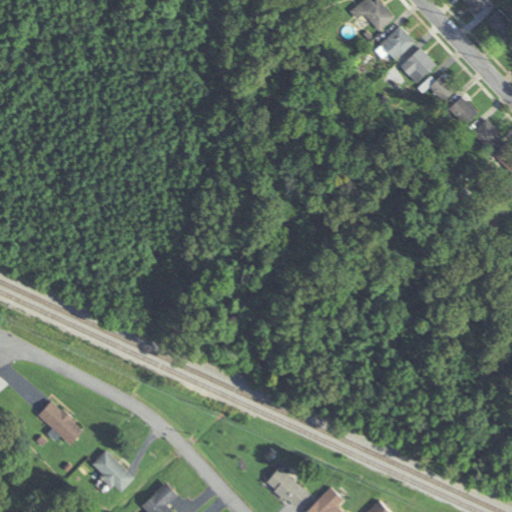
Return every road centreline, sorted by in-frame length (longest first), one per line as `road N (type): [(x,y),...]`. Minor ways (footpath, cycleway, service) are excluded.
road 1 (residential): [(250,511),(142,406),(50,355),(0,343)]
road 2 (residential): [(511,94),(425,0)]
